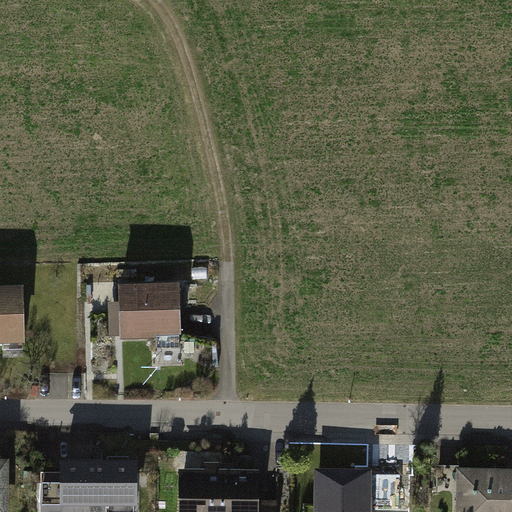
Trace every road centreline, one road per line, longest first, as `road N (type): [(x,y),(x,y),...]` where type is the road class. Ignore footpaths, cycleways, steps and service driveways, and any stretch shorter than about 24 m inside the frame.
road 1 (residential): [(0,412),(511,420)]
road 2 (track): [(229,265),(224,209),(178,35),(155,0)]
